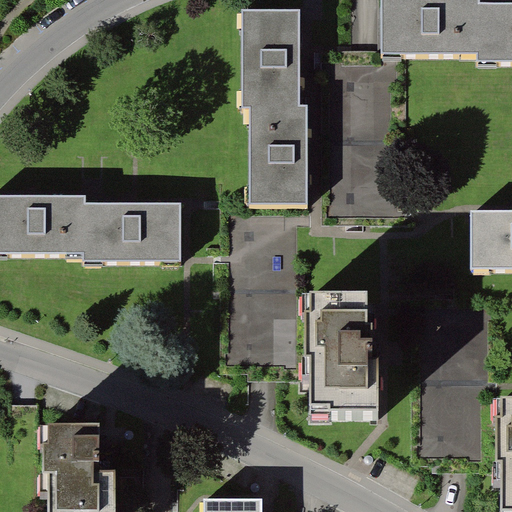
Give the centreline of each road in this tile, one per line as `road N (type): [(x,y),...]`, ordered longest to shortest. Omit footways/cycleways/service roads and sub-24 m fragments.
road 1 (residential): [(371,511),(183,419),(0,350)]
road 2 (unclassified): [(0,86),(114,0)]
